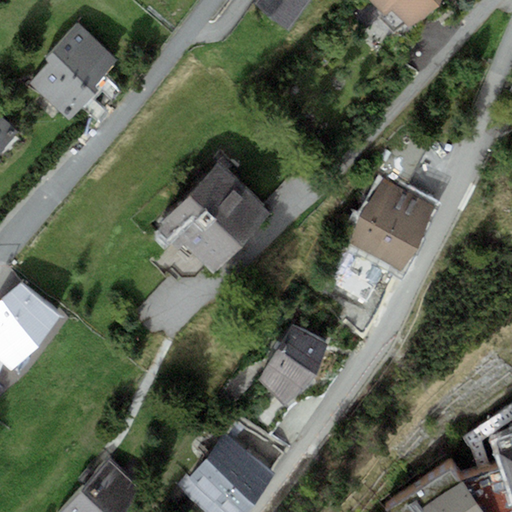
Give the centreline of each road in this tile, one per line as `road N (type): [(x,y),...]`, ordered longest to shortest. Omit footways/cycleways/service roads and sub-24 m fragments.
road 1 (residential): [(256,511),(393,311),(511,40)]
road 2 (residential): [(211,0),(0,259)]
